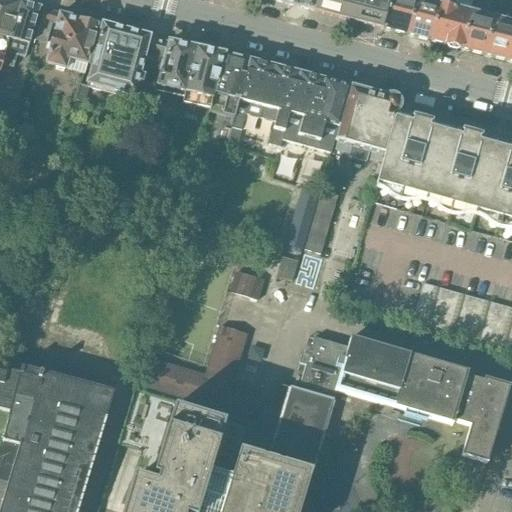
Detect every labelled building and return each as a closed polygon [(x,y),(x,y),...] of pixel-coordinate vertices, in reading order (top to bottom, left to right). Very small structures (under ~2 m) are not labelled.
[(0,72),(1,73),(3,66),(18,3),(6,0),(2,0),(0,9),(0,72)] [(283,0),(283,1),(282,5),(313,13),(316,0),(283,0)] [(390,1),(390,0),(316,0),(313,13),(382,31),(390,1)] [(390,0),(390,1),(382,31),(392,33),(402,36),(406,37),(416,0),(390,0)] [(416,0),(406,37),(430,43),(439,6),(440,0),(416,0)] [(18,3),(3,66),(13,69),(16,57),(25,60),(39,9),(19,4),(18,3)] [(470,14),(439,6),(430,43),(461,51),(470,14)] [(84,75),(97,25),(43,10),(40,21),(34,41),(47,45),(53,25),(56,26),(45,64),(84,75)] [(493,20),(470,14),(461,51),(484,57),(493,20)] [(511,41),(511,24),(493,20),(484,57),(506,63),(511,41)] [(160,72),(168,45),(147,39),(148,38),(102,26),(85,88),(80,86),(75,102),(85,105),(89,89),(112,96),(113,91),(132,96),(138,71),(142,72),(143,67),(160,72)] [(160,72),(155,92),(180,99),(193,49),(168,44),(168,45),(160,72)] [(208,110),(223,55),(193,49),(180,99),(179,104),(208,111),(208,110)] [(208,110),(232,117),(248,61),(223,54),(223,55),(208,110)] [(271,67),(248,61),(232,117),(235,118),(234,120),(232,129),(241,132),(245,116),(257,119),(271,67)] [(299,74),(271,67),(257,119),(274,124),(268,145),(277,148),(299,74)] [(325,81),(299,74),(277,148),(279,148),(282,141),(306,148),(325,81)] [(350,88),(325,81),(306,148),(330,154),(334,141),(350,88)] [(385,98),(350,88),(334,141),(351,146),(347,158),(365,163),(369,151),(384,156),(395,116),(396,114),(397,113),(398,112),(399,110),(400,108),(400,106),(399,103),(398,101),(397,99),(395,98),(393,97),(391,96),(388,96),(386,97),(385,98)] [(138,94),(133,114),(146,118),(152,97),(138,94)] [(426,199),(446,130),(431,126),(431,124),(411,119),(411,120),(395,116),(384,156),(376,185),(426,199)] [(426,199),(476,213),(495,144),(480,139),(481,138),(461,133),(460,134),(446,130),(426,199)] [(476,213),(511,222),(511,146),(510,146),(510,148),(495,144),(476,213)] [(301,186),(285,245),(302,250),(318,191),(301,186)] [(337,197),(320,192),(303,249),(319,254),(337,197)] [(281,257),(276,277),(292,282),(297,262),(281,257)] [(230,294),(259,302),(264,282),(236,274),(230,294)] [(422,285),(411,324),(422,327),(433,288),(422,285)] [(458,296),(438,290),(427,328),(447,334),(458,296)] [(484,303),(463,297),(452,335),(473,341),(484,303)] [(509,310),(488,304),(478,343),(498,348),(509,310)] [(511,317),(503,350),(511,352),(511,317)] [(140,388),(255,422),(264,394),(234,385),(248,336),(220,327),(205,377),(149,360),(140,388)] [(312,472),(312,471),(334,395),(335,395),(335,393),(337,394),(337,393),(450,426),(450,427),(451,427),(452,423),(470,428),(461,457),(487,465),(487,463),(486,463),(507,389),(508,389),(509,388),(483,380),(482,384),(465,378),(466,374),(465,374),(465,375),(350,341),(350,340),(349,340),(347,349),(313,339),(307,358),(300,356),(298,364),(305,366),(298,391),(276,384),(275,384),(268,409),(263,407),(257,427),(251,425),(243,452),(312,472)] [(77,511),(113,394),(20,369),(18,380),(9,413),(0,448),(0,479),(7,482),(0,508),(0,511),(77,511)] [(0,411),(9,413),(18,380),(0,375),(0,411)] [(132,479),(122,511),(299,511),(312,472),(243,452),(243,453),(238,451),(229,479),(209,473),(223,424),(172,409),(151,479),(156,480),(154,486),(132,479)]
